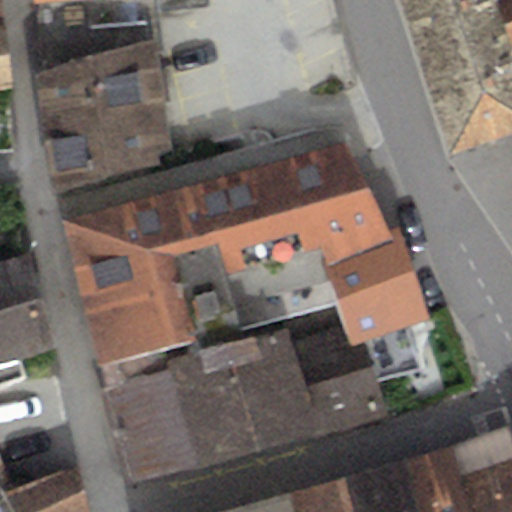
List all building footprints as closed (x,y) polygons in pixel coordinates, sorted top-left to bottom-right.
[(32,0),(33,6),(39,5),(45,70),(154,40),(157,12),(208,8),(207,0),(32,0)] [(511,0),(397,0),(447,159),(511,136),(511,0)] [(0,91),(13,90),(0,1),(0,91)] [(45,70),(35,72),(53,190),(176,154),(154,40),(45,70)] [(343,142),(60,222),(101,370),(242,330),(236,308),(329,283),(321,266),(393,240),(343,142)] [(321,266),(329,283),(346,325),(354,346),(363,343),(378,380),(422,368),(410,326),(431,318),(399,240),(393,240),(321,266)] [(0,390),(27,381),(19,357),(55,346),(27,254),(0,263),(0,390)] [(242,330),(101,370),(107,388),(97,391),(127,488),(314,433),(317,440),(389,416),(378,380),(363,343),(354,346),(346,325),(291,344),(286,329),(245,340),(242,330)] [(511,511),(511,437),(508,425),(452,448),(462,511),(511,511)] [(462,511),(452,448),(401,461),(412,511),(462,511)] [(412,511),(401,461),(341,479),(348,511),(412,511)] [(91,511),(74,468),(2,496),(10,511),(91,511)] [(348,511),(341,479),(291,492),(295,511),(348,511)] [(295,511),(291,492),(221,511),(295,511)]
